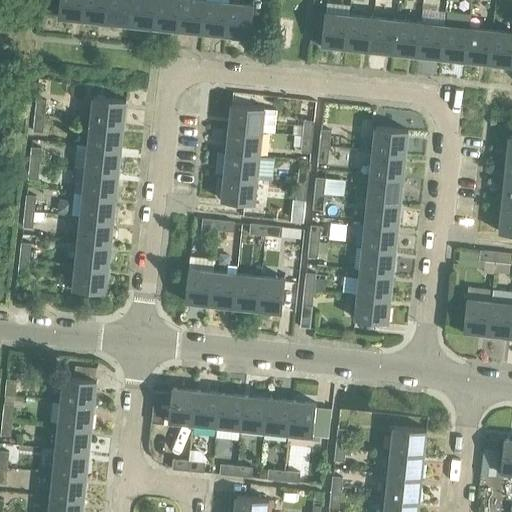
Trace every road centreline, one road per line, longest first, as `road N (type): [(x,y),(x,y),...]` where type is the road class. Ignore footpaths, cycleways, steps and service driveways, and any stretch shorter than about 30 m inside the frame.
road 1 (residential): [(422,375),(451,99),(170,68),(140,343)]
road 2 (unclassified): [(422,375),(140,343)]
road 3 (unclassified): [(140,343),(0,328)]
road 4 (residential): [(140,343),(125,483)]
road 5 (residential): [(456,511),(471,382)]
